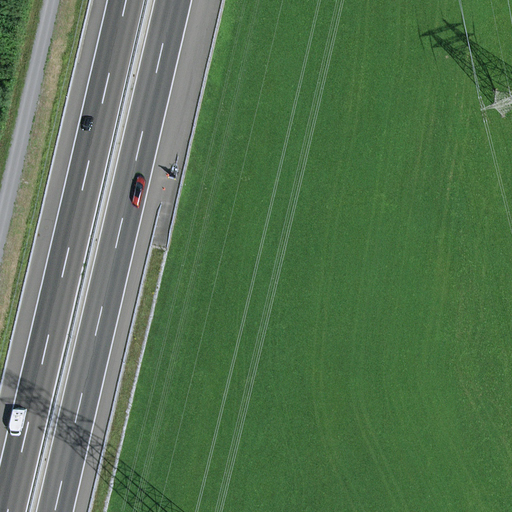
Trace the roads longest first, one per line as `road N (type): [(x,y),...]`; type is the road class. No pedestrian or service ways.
road 1 (motorway): [(54,511),(176,0)]
road 2 (motorway): [(125,0),(7,511)]
road 3 (track): [(52,0),(0,229)]
